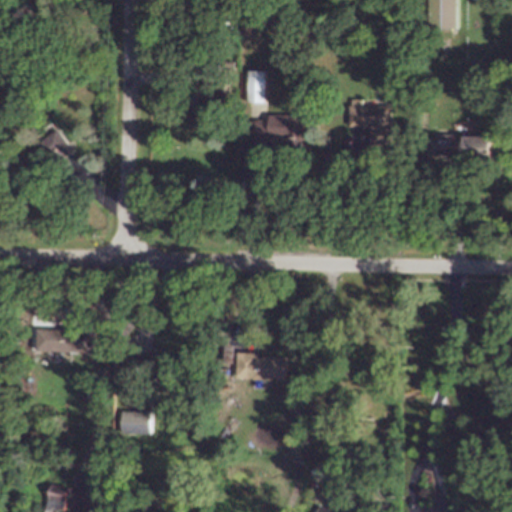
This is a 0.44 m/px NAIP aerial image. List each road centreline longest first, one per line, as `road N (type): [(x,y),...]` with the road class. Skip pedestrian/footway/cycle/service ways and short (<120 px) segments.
road 1 (residential): [(0,254),(511,266)]
road 2 (residential): [(127,258),(130,0)]
